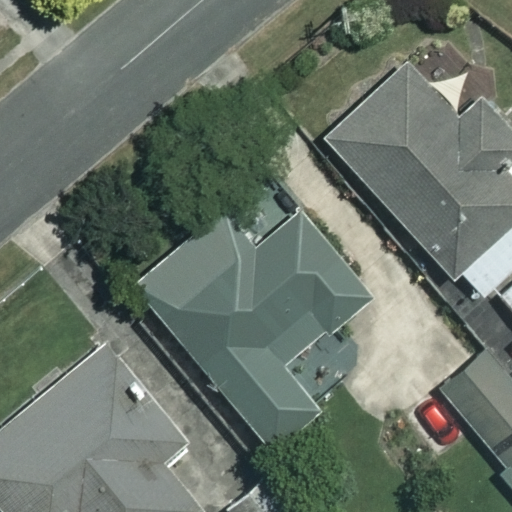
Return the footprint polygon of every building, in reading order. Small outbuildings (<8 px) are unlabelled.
[(511,206),(511,205),(511,122),(471,78),(446,101),(402,53),(322,127),(475,294),(511,259),(511,206)] [(255,237),(224,201),(132,280),(267,438),(317,395),(283,355),(366,284),(295,202),(255,237)] [(511,330),(508,334),(511,339),(511,272),(498,285),(511,301),(511,330)] [(176,430),(96,338),(0,421),(0,499),(11,511),(181,511),(198,497),(156,448),(176,430)] [(511,422),(511,383),(483,348),(438,385),(486,444),(511,422)] [(511,456),(499,467),(511,482),(511,456)] [(305,511),(275,473),(231,508),(234,511),(305,511)]
